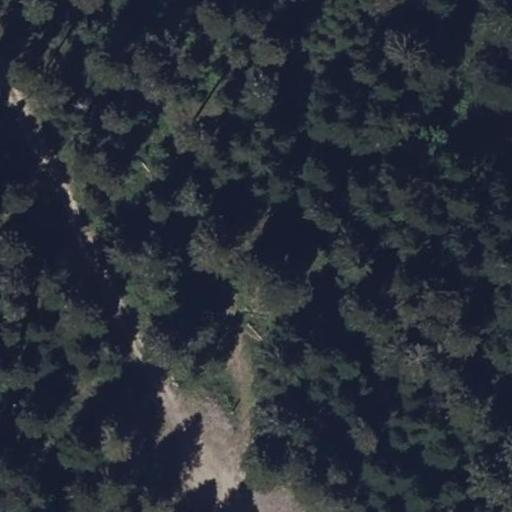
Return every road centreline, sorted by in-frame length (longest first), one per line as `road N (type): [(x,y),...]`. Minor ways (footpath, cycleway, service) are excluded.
road 1 (track): [(511,430),(421,350),(328,332),(248,355),(253,459),(185,441),(118,331),(0,57)]
road 2 (track): [(248,355),(180,162),(108,0)]
